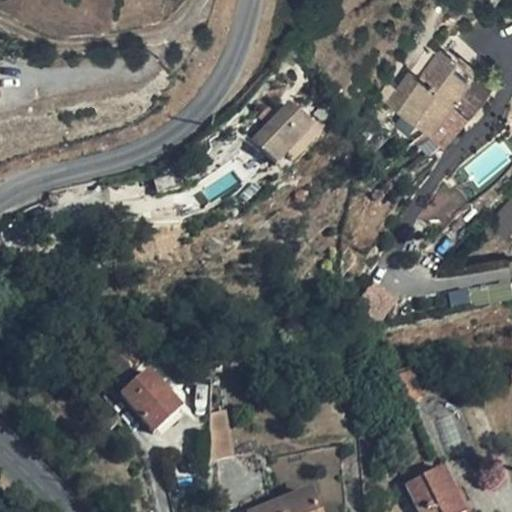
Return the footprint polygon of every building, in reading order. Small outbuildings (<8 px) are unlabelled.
[(473,81),(490,93),(495,87),(443,51),(423,78),(413,71),(392,100),(436,131),(454,105),(473,81)] [(472,118),(490,93),(473,81),(454,105),(472,118)] [(315,127),(291,104),(253,142),(268,157),(276,165),(288,155),(315,127)] [(321,133),(315,127),(288,155),(294,161),(321,133)] [(187,187),(184,175),(156,181),(158,194),(187,187)] [(511,200),(492,222),(508,238),(511,233),(511,200)] [(359,302),(381,322),(399,301),(377,282),(359,302)] [(474,304),(511,300),(511,282),(472,286),(474,304)] [(108,344),(82,363),(98,383),(108,375),(113,382),(129,370),(108,344)] [(422,379),(419,368),(398,375),(402,386),(422,379)] [(180,410),(148,373),(122,395),(155,432),(180,410)] [(426,393),(422,379),(402,386),(406,399),(426,393)] [(230,457),(222,414),(209,416),(208,461),(230,457)] [(464,511),(443,470),(408,488),(419,511),(464,511)] [(314,511),(308,495),(262,511),(314,511)]
